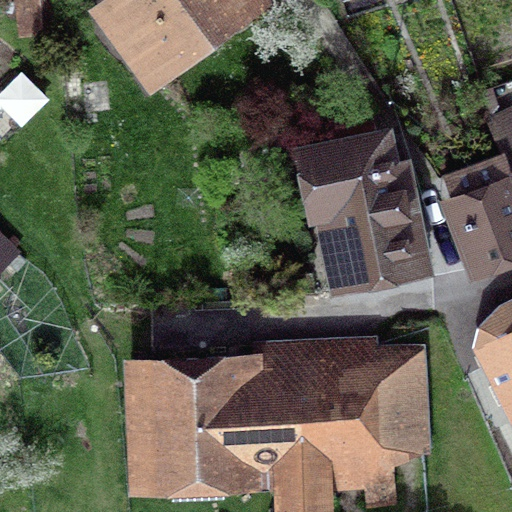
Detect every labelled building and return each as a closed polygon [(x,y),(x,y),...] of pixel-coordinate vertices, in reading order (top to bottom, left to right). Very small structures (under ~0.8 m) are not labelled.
[(21,0),(25,26),(59,23),(56,0),(21,0)] [(113,0),(106,6),(155,73),(252,1),(251,0),(113,0)] [(511,114),(494,123),(502,156),(511,181),(511,114)] [(337,202),(350,273),(410,261),(386,139),(311,154),(321,206),(337,202)] [(446,176),(478,262),(511,249),(511,181),(502,156),(446,176)] [(0,266),(15,251),(0,237),(0,266)] [(511,332),(478,350),(511,416),(511,332)] [(152,413),(154,473),(284,466),(285,511),(320,511),(319,465),(374,463),(374,448),(423,446),(419,350),(370,352),(370,365),(136,372),(138,414),(152,413)]
